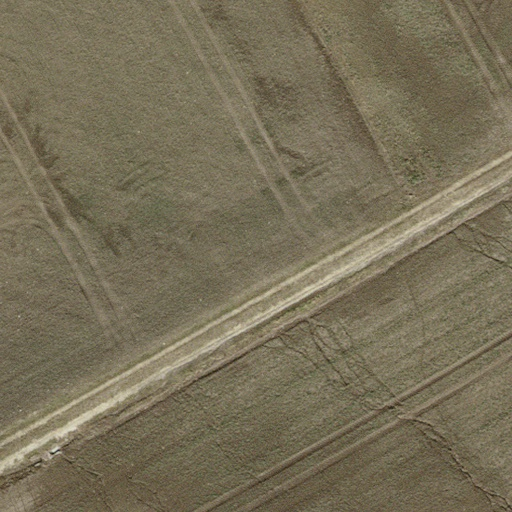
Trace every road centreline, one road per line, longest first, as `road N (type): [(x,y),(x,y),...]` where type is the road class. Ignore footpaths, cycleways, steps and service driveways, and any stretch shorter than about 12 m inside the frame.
road 1 (track): [(0,444),(511,150)]
road 2 (track): [(402,213),(293,0)]
